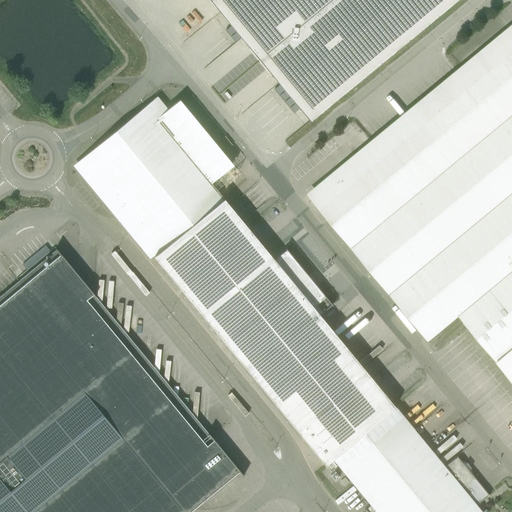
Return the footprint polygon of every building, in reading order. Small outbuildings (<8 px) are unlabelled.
[(208,0),(243,42),(242,43),(245,47),(235,56),(255,80),(265,71),(268,75),(270,74),(306,119),(450,0),(208,0)] [(459,315),(511,379),(511,24),(308,193),(429,340),(459,315)] [(230,69),(214,87),(221,93),(228,85),(237,93),(242,87),(237,83),(241,78),(230,69)] [(376,511),(480,511),(481,511),(462,489),(474,480),(456,458),(445,467),(395,407),(319,315),(331,305),(331,306),(332,306),(286,249),(285,250),(286,251),(274,260),(224,199),(246,181),(183,105),(179,100),(157,119),(146,106),(84,157),(95,170),(84,179),(114,215),(124,206),(161,251),(153,257),(325,466),(333,459),(376,511)] [(335,137),(341,144),(359,129),(353,122),(335,137)] [(95,296),(63,258),(56,249),(55,250),(60,255),(0,304),(0,511),(190,511),(238,472),(243,477),(244,477),(226,455),(219,447),(207,446),(208,435),(197,434),(198,423),(188,422),(189,412),(178,411),(179,400),(169,399),(170,389),(159,388),(160,377),(150,376),(151,366),(140,365),(141,354),(131,353),(132,342),(121,341),(122,331),(111,330),(113,319),(102,318),(103,308),(92,306),(93,297),(95,296)]
